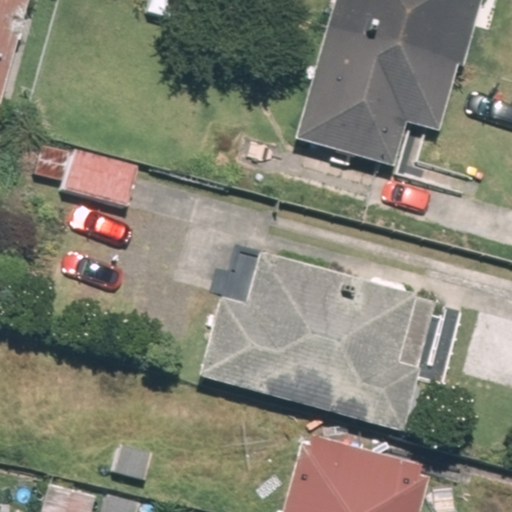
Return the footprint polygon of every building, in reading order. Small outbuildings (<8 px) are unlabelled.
[(0,0),(0,97),(26,0),(0,0)] [(331,0),(296,138),(396,164),(406,125),(435,133),(469,0),(331,0)] [(250,123),(212,113),(199,166),(237,176),(250,123)] [(36,145),(29,173),(63,181),(60,195),(124,210),(134,167),(36,145)] [(245,303),(217,296),(197,375),(405,430),(439,299),(259,252),(245,303)] [(346,448),(341,465),(297,453),(280,511),(420,511),(432,472),(346,448)] [(92,511),(97,494),(45,481),(37,511),(92,511)]
